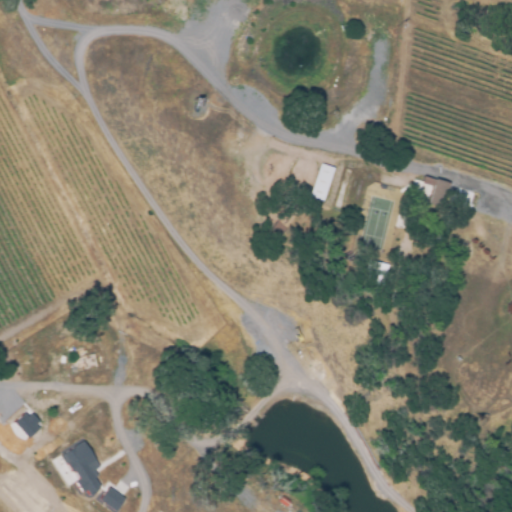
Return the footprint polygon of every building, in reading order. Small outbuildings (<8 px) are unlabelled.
[(330,166),(321,198),(307,193),(317,162),(330,166)] [(429,177),(445,181),(438,204),(423,200),(425,193),(415,190),(410,189),(413,178),(418,179),(419,174),(429,177)] [(10,423),(25,439),(37,426),(23,411),(10,423)] [(58,454),(74,481),(72,482),(80,495),(98,485),(89,471),(96,466),(81,441),(58,454)] [(96,500),(113,511),(122,499),(105,487),(96,500)]
